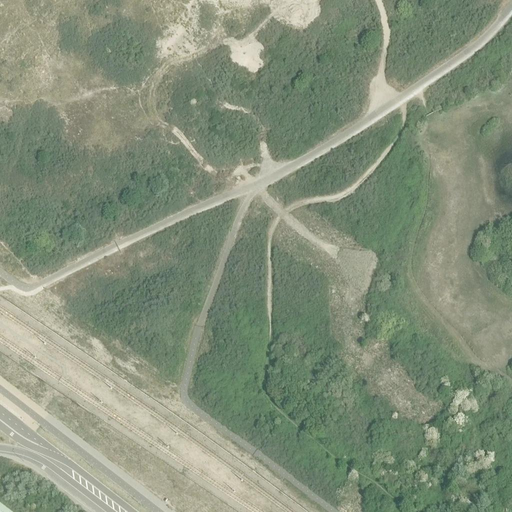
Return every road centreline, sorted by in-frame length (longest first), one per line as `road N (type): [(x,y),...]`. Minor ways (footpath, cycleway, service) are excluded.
road 1 (unknown): [(400,95),(396,133),(341,191),(292,202),(268,228),(260,390),(409,511)]
road 2 (unclassified): [(130,511),(0,415)]
road 3 (unclassified): [(0,448),(45,462),(109,511)]
